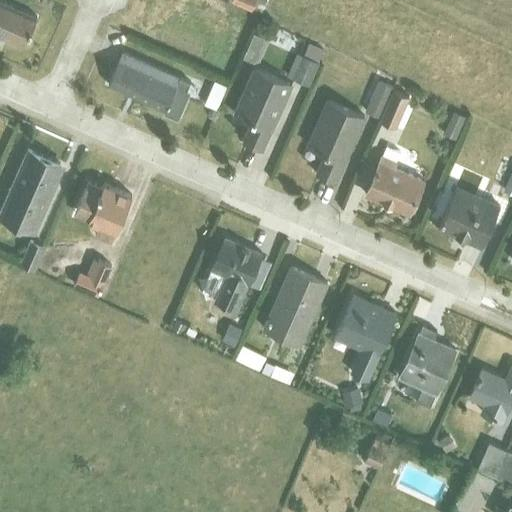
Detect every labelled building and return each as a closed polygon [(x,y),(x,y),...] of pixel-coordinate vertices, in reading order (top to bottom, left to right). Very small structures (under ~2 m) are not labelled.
[(0,0),(0,33),(25,45),(30,33),(33,27),(33,26),(38,15),(2,0),(0,0)] [(233,0),(252,8),(253,7),(262,10),(266,0),(233,0)] [(255,30),(244,55),(258,62),(269,37),(255,30)] [(298,51),(288,72),(293,76),(310,84),(320,60),(318,60),(324,48),(310,41),(304,54),(298,51)] [(123,49),(109,82),(164,106),(177,112),(183,97),(188,87),(192,79),(123,49)] [(255,64),(233,110),(252,120),(244,139),(263,147),(293,81),(255,64)] [(381,74),(366,109),(381,115),(393,87),(396,80),(397,79),(382,72),(381,74)] [(216,77),(206,100),(217,105),(227,82),(216,77)] [(164,106),(162,110),(178,117),(190,88),(188,87),(177,112),(164,106)] [(381,115),(380,118),(397,125),(410,95),(393,87),(381,115)] [(327,96),(306,143),(325,152),(317,171),(336,180),(366,113),(327,96)] [(454,109),(444,131),(456,136),(466,114),(454,109)] [(387,143),(366,191),(409,211),(425,176),(395,163),(401,149),(387,143)] [(49,188),(61,161),(28,146),(0,210),(0,214),(35,230),(53,190),(49,188)] [(49,188),(53,190),(66,162),(62,160),(61,161),(49,188)] [(89,178),(74,211),(99,223),(95,233),(111,240),(132,193),(105,180),(103,184),(89,178)] [(458,181),(439,224),(483,243),(501,201),(458,181)] [(249,280),(261,254),(262,250),(226,234),(202,287),(216,293),(214,298),(237,308),(248,282),(249,280)] [(31,237),(20,261),(36,268),(46,244),(31,237)] [(261,254),(249,280),(261,285),(272,259),(261,254)] [(292,263),(264,326),(300,342),(328,279),(292,263)] [(355,289),(354,291),(355,291),(354,295),(379,306),(381,303),(382,301),(355,289)] [(354,291),(335,334),(360,345),(350,368),(368,376),(398,311),(381,303),(379,306),(354,295),(355,291),(354,291)] [(229,321),(223,336),(235,341),(242,326),(229,321)] [(419,328),(398,375),(423,385),(417,398),(430,403),(435,391),(456,346),(441,339),(440,343),(433,340),(438,328),(423,322),(420,328),(419,328)] [(243,342),(236,356),(260,368),(267,354),(243,342)] [(311,357),(301,378),(308,381),(317,360),(311,357)] [(267,359),(262,369),(290,380),(294,369),(276,361),(275,362),(267,359)] [(483,365),(470,394),(483,400),(480,409),(503,419),(511,398),(511,362),(506,376),(483,366),(483,365)] [(359,384),(343,388),(347,404),(350,403),(352,409),(363,406),(361,400),(363,400),(359,384)] [(380,405),(374,418),(397,428),(403,415),(380,405)] [(450,431),(440,436),(446,448),(457,443),(450,431)] [(376,435),(365,458),(379,465),(390,441),(376,435)] [(496,473),(508,447),(489,438),(478,465),(496,473)] [(511,448),(508,447),(496,473),(511,479),(511,448)] [(511,511),(511,500),(510,500),(503,511),(511,511)]
